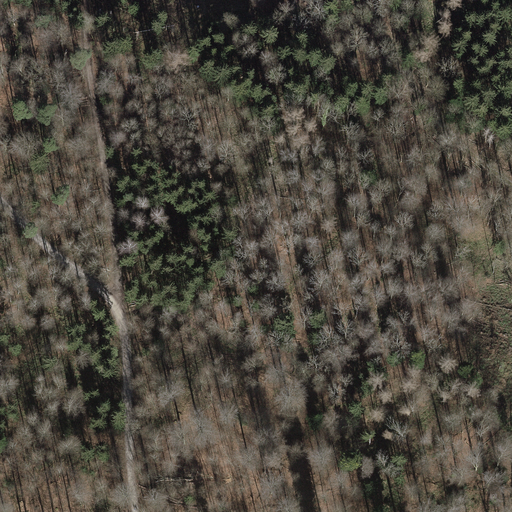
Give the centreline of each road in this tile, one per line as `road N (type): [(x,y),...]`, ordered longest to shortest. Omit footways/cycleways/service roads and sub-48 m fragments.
road 1 (track): [(86,0),(118,304)]
road 2 (track): [(511,185),(428,109),(364,0)]
road 3 (track): [(118,304),(135,511)]
road 4 (track): [(118,304),(0,199)]
